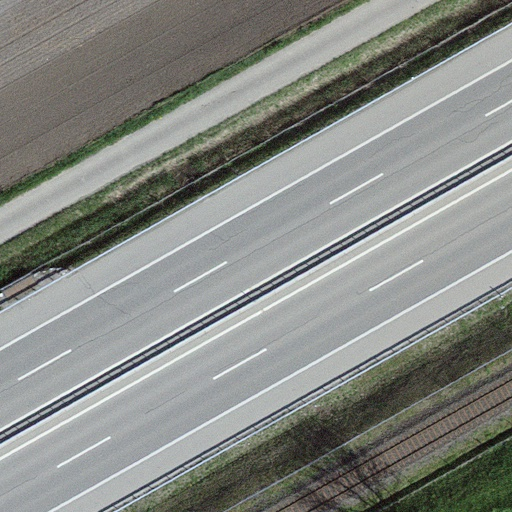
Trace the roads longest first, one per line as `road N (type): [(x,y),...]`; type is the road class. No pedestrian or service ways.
road 1 (motorway): [(511,98),(0,388)]
road 2 (motorway): [(0,499),(511,211)]
road 3 (unclassified): [(0,224),(397,0)]
